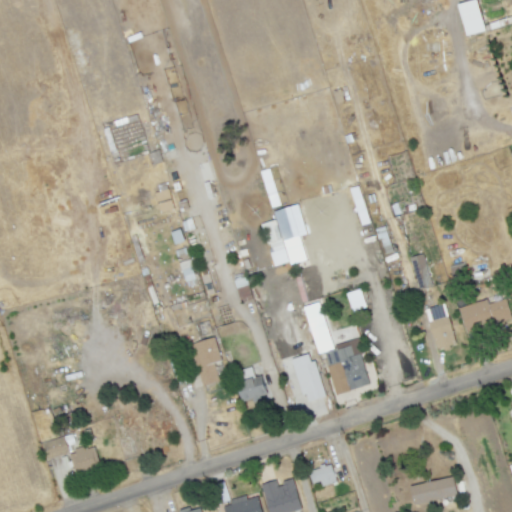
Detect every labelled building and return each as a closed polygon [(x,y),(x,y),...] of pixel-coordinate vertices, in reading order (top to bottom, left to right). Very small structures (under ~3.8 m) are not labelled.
[(466,36),(485,30),(476,0),(472,0),(457,5),(466,36)] [(159,212),(173,208),(167,190),(154,194),(159,212)] [(288,244),(284,229),(302,223),(308,240),(288,244)] [(420,292),(412,259),(424,255),(432,288),(420,292)] [(179,262),(183,281),(194,279),(190,259),(179,262)] [(353,312),(366,307),(359,288),(346,293),(353,312)] [(459,309),(495,297),(496,302),(506,299),(511,314),(511,320),(466,336),(459,309)] [(439,352),(426,311),(445,305),(457,346),(439,352)] [(204,388),(191,346),(215,339),(222,363),(216,366),(221,384),(204,388)] [(330,369),(326,353),(352,345),(354,356),(361,355),(371,387),(350,393),(341,366),(330,369)] [(297,407),(290,386),(298,384),(296,380),(303,377),(298,364),(313,359),(320,382),(311,386),(316,401),(297,407)] [(243,406),(236,385),(241,383),(237,372),(253,367),(255,379),(263,376),(269,395),(260,397),(262,403),(254,405),(253,403),(243,406)] [(46,459),(68,453),(63,436),(41,442),(46,459)] [(68,453),(74,474),(99,466),(93,445),(68,453)] [(313,486),(309,473),(321,470),(320,467),(325,465),(326,468),(333,465),(339,484),(323,488),(322,483),(313,486)] [(414,509),(410,488),(455,478),(459,499),(414,509)] [(291,511),(301,509),(292,479),(276,484),(275,480),(260,484),(268,511),(291,511)] [(223,511),(222,509),(231,506),(229,503),(246,497),(247,501),(257,497),(263,511),(223,511)]
